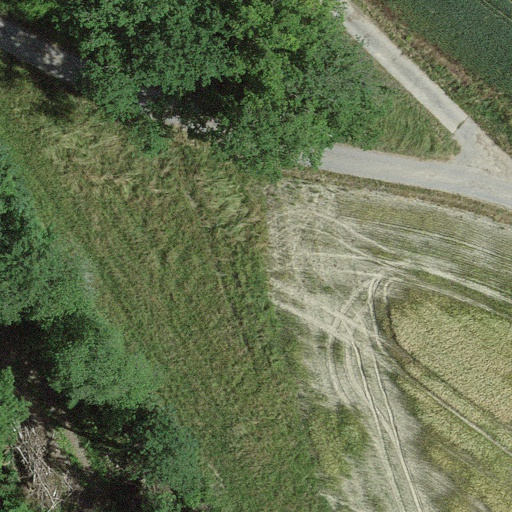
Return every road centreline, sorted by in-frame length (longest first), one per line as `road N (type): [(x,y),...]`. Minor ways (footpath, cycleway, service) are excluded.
road 1 (track): [(511,196),(251,144),(155,110),(0,30)]
road 2 (track): [(499,192),(484,150),(326,0)]
